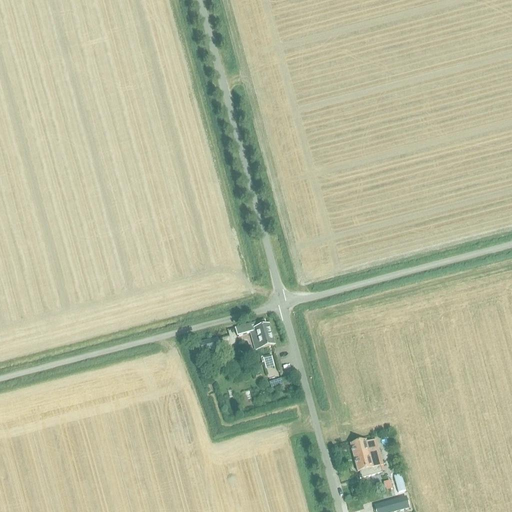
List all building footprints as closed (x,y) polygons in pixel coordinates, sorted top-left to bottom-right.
[(269,326),(266,327),(264,322),(234,330),(236,338),(250,334),(252,341),(256,340),(259,351),(274,346),(269,326)] [(217,341),(197,346),(200,358),(220,353),(217,341)] [(282,385),(275,359),(263,363),(270,389),(282,385)] [(238,404),(251,401),(249,387),(235,390),(238,404)] [(365,443),(350,447),(358,480),(384,473),(375,442),(365,444),(365,443)] [(392,489),(389,481),(383,483),(386,491),(392,489)] [(401,499),(374,507),(375,511),(399,511),(404,511),(401,499)]
